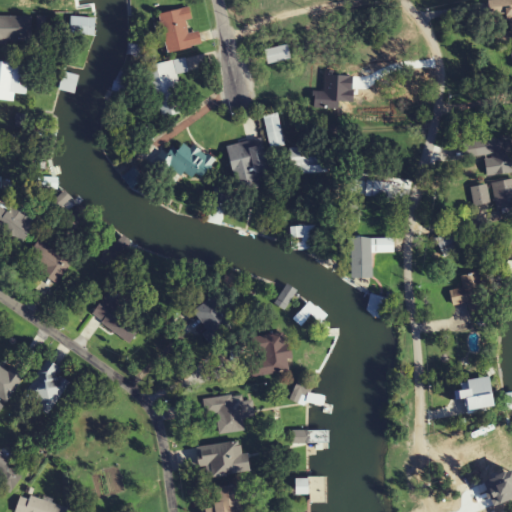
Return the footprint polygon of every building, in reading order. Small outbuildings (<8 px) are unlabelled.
[(511,0),(489,0),(490,18),(508,17),(509,36),(511,36),(511,0)] [(189,34),(186,21),(192,20),(190,8),(159,14),(161,23),(160,23),(166,53),(202,46),(199,31),(189,34)] [(95,19),(71,17),(70,35),(94,37),(95,19)] [(268,64),(290,59),(288,46),(266,51),(268,64)] [(177,75),(188,73),(186,59),(148,66),(158,118),(185,113),(177,75)] [(0,101),(14,101),(14,95),(28,95),(28,64),(0,64),(0,101)] [(74,81),(72,97),(55,95),(59,77),(74,81)] [(285,146),(278,114),(263,117),(270,149),(285,146)] [(489,176),(511,174),(511,137),(464,142),(466,159),(487,157),(489,176)] [(259,186),(258,179),(269,176),(261,139),(227,146),(237,190),(259,186)] [(153,165),(173,180),(179,170),(193,180),(196,174),(202,178),(214,162),(185,141),(172,159),(162,152),(153,165)] [(328,147),(291,147),(291,170),(328,170),(328,147)] [(511,180),(491,184),(497,214),(505,212),(504,210),(511,208),(511,180)] [(349,196),(389,196),(389,181),(349,181),(349,196)] [(472,186),(474,206),(489,204),(487,185),(472,186)] [(208,222),(222,225),(230,192),(215,188),(208,222)] [(314,250),(314,227),(290,227),(290,250),(314,250)] [(444,258),(462,249),(453,231),(435,240),(444,258)] [(352,272),(372,272),(372,254),(394,254),(394,238),(352,238),(352,272)] [(24,262),(56,284),(75,257),(59,246),(56,251),(39,240),(24,262)] [(452,306),(466,304),(468,313),(485,311),(480,273),(461,276),(462,289),(450,291),(452,306)] [(105,297),(91,316),(129,343),(146,319),(132,309),(137,302),(121,290),(112,302),(105,297)] [(383,319),(389,300),(371,295),(365,314),(383,319)] [(203,335),(209,345),(237,327),(216,297),(195,311),(208,332),(203,335)] [(289,371),(283,334),(245,340),(251,377),(289,371)] [(69,383),(56,374),(60,368),(47,359),(22,398),(48,415),(69,383)] [(292,398),(306,403),(311,388),(297,383),(292,398)] [(254,417),(253,401),(242,402),(241,395),(208,399),(212,435),(244,432),(242,418),(254,417)] [(511,414),(511,398),(498,401),(500,416),(511,414)] [(327,442),(327,433),(308,433),(308,442),(327,442)] [(324,437),(323,453),(296,456),(297,436),(324,437)] [(208,479),(250,473),(247,454),(242,455),(240,442),(197,448),(200,468),(206,467),(208,479)] [(323,485),(327,509),(299,511),(297,483),(323,485)] [(205,511),(240,511),(239,503),(247,502),(245,484),(214,488),(216,508),(205,509),(205,511)] [(66,511),(67,508),(21,495),(15,511),(66,511)]
